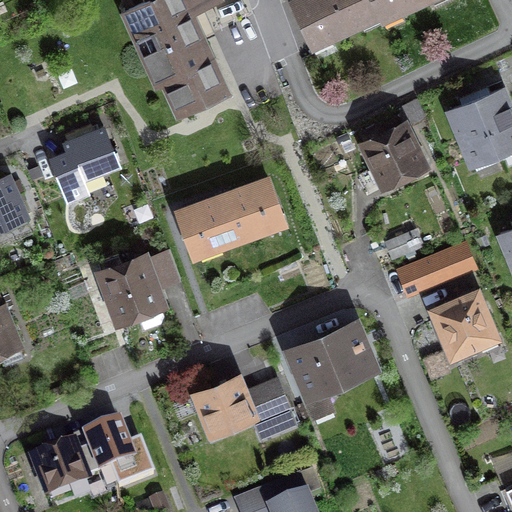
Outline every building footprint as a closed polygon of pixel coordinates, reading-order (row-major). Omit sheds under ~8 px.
[(126,0),(178,122),(235,98),(198,8),(216,0),(126,0)] [(295,0),(316,46),(386,15),(379,0),(295,0)] [(428,0),(379,0),(386,15),(387,19),(428,0)] [(479,95),(502,151),(511,147),(511,97),(507,84),(479,95)] [(502,151),(479,95),(449,108),(472,164),(502,151)] [(383,126),(359,138),(384,188),(431,165),(409,119),(385,130),(383,126)] [(67,147),(49,153),(68,201),(91,191),(84,178),(123,163),(109,124),(63,139),(67,147)] [(13,172),(0,177),(0,231),(32,218),(13,172)] [(273,172),(176,206),(195,258),(292,225),(273,172)] [(511,267),(511,225),(497,231),(511,267)] [(418,230),(388,243),(395,261),(426,248),(418,230)] [(398,268),(409,299),(480,272),(469,241),(398,268)] [(151,248),(96,268),(117,326),(171,306),(164,287),(184,280),(172,248),(153,255),(151,248)] [(430,305),(452,358),(504,336),(482,284),(430,305)] [(8,297),(0,300),(0,352),(25,343),(8,297)] [(361,316),(288,344),(309,396),(381,368),(361,316)] [(243,369),(191,389),(208,434),(261,414),(243,369)] [(329,396),(308,404),(315,420),(335,412),(329,396)] [(79,438),(29,456),(44,499),(95,482),(79,438)] [(149,438),(120,449),(132,479),(160,467),(149,438)] [(311,511),(300,483),(235,509),(236,511),(311,511)] [(173,511),(168,496),(153,501),(156,511),(173,511)]
